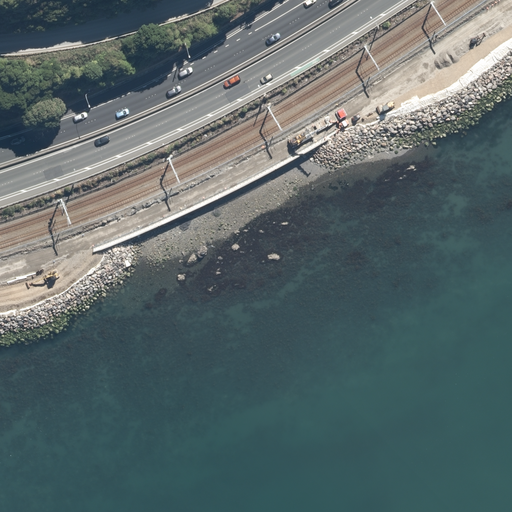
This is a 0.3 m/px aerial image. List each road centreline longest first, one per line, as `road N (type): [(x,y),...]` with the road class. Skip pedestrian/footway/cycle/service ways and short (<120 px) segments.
road 1 (trunk): [(384,0),(234,88),(0,185)]
road 2 (trunk): [(0,152),(121,109),(326,0)]
road 3 (unclassified): [(202,0),(124,24),(0,44)]
